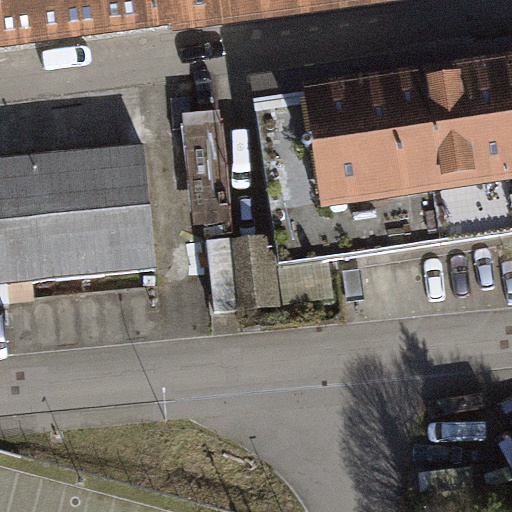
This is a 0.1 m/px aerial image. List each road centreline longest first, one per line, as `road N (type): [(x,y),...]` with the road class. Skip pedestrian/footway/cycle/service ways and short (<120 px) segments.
road 1 (residential): [(511,4),(0,75)]
road 2 (residential): [(0,388),(511,337)]
